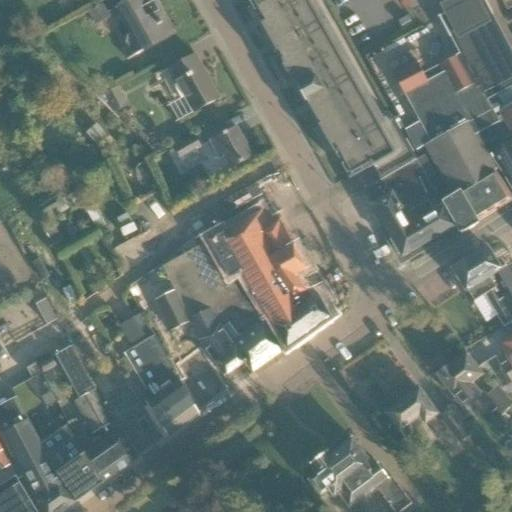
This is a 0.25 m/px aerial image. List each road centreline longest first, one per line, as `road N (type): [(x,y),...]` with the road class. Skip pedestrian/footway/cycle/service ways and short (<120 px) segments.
road 1 (unknown): [(0,372),(148,270),(219,203),(294,152)]
road 2 (residential): [(377,303),(209,0)]
road 3 (residential): [(99,505),(377,303)]
road 4 (residential): [(505,220),(377,303)]
